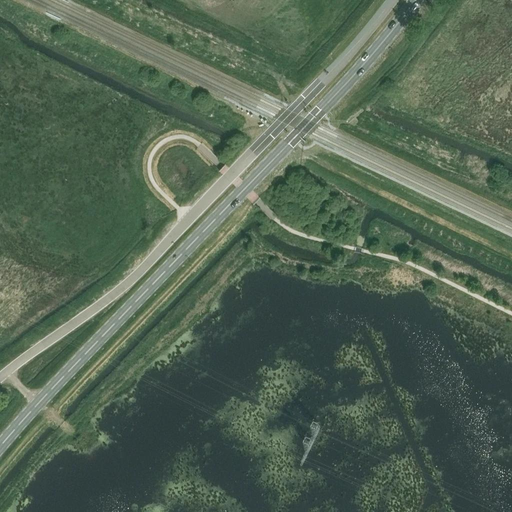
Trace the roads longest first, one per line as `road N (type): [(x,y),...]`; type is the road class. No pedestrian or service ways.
road 1 (secondary): [(0,445),(306,130),(415,0)]
road 2 (unclassified): [(0,380),(116,293),(391,0)]
